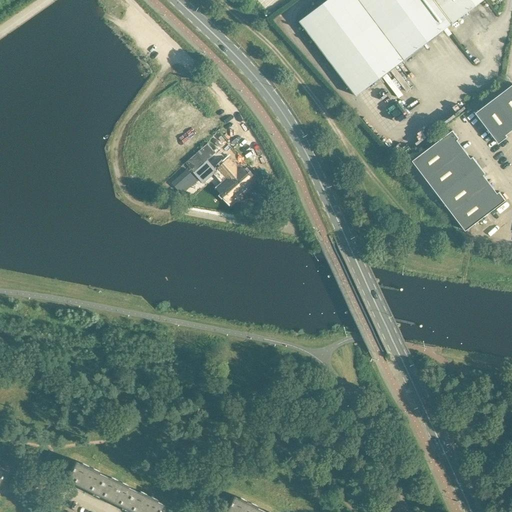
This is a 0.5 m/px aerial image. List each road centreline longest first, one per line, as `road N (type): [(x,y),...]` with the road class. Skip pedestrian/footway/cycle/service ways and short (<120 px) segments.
road 1 (secondary): [(473,511),(310,159),(259,82),(177,0)]
road 2 (residential): [(184,212),(274,230),(290,224),(292,214),(237,113),(181,53)]
road 3 (residential): [(407,511),(318,355)]
road 4 (track): [(144,97),(117,138),(124,193),(184,212)]
